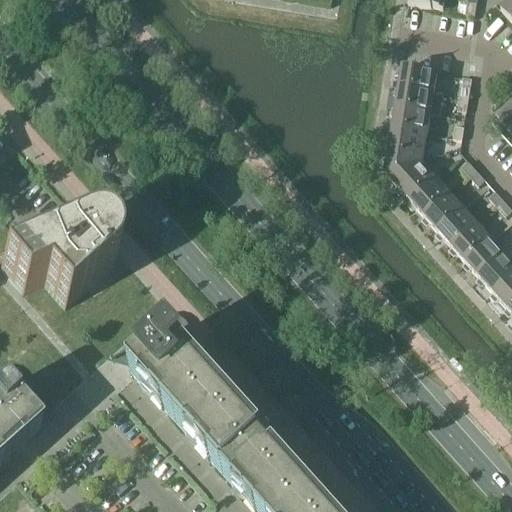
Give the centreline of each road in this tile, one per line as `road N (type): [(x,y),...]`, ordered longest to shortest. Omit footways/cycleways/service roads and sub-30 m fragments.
road 1 (tertiary): [(511,505),(56,0)]
road 2 (tertiary): [(0,49),(418,511)]
road 3 (residential): [(511,190),(477,150),(491,64),(477,51)]
